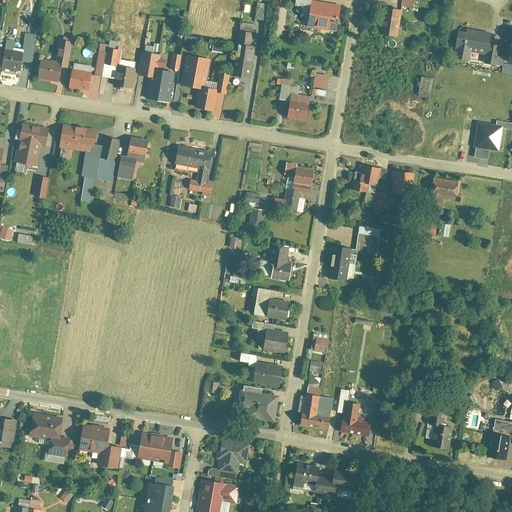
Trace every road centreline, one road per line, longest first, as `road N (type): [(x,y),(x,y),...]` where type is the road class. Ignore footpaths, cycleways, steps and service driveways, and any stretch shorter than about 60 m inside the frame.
road 1 (residential): [(336,146),(0,90)]
road 2 (residential): [(336,146),(286,438)]
road 3 (residential): [(511,477),(286,438)]
road 4 (residential): [(199,425),(0,391)]
road 5 (residential): [(511,175),(336,146)]
road 6 (residential): [(360,0),(336,146)]
